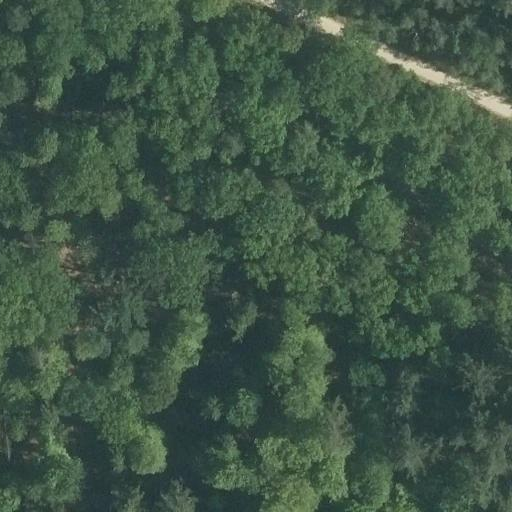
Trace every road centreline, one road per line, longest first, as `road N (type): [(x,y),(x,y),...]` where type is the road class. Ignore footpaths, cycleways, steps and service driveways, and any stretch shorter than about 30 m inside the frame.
road 1 (track): [(360,40),(288,77),(96,141),(0,137)]
road 2 (track): [(511,259),(288,77)]
road 3 (track): [(511,112),(360,40)]
